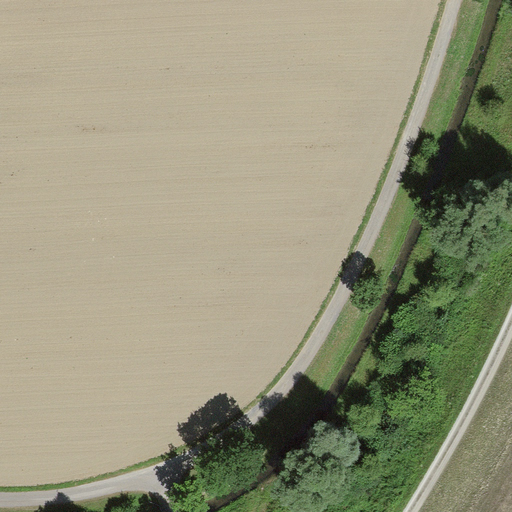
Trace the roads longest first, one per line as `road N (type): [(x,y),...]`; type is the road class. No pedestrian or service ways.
road 1 (track): [(0,486),(157,477),(261,410),(328,317),(392,184),(452,0)]
road 2 (track): [(511,314),(477,398),(407,511)]
